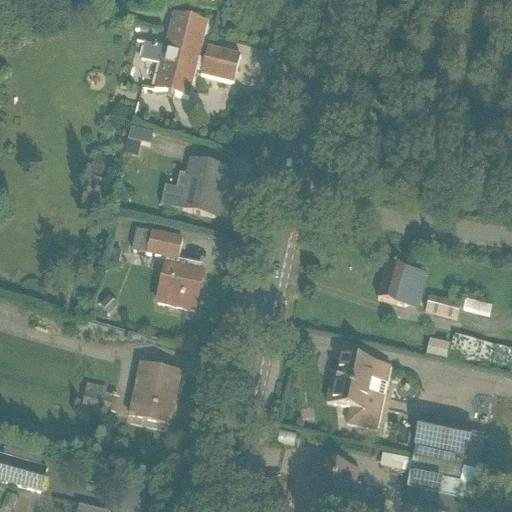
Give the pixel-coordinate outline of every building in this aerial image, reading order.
[(153,93),(189,102),(195,75),(201,77),(200,79),(233,87),(240,58),(208,50),(204,63),(199,62),(208,26),(172,17),(164,51),(145,46),(140,63),(160,68),(153,93)] [(130,131),(123,157),(137,161),(141,147),(149,149),(153,138),(130,131)] [(89,175),(102,179),(108,161),(95,157),(89,175)] [(177,213),(218,222),(223,196),(227,197),(233,172),(188,162),(185,179),(180,178),(177,193),(181,194),(177,213)] [(86,199),(98,203),(104,183),(92,180),(86,199)] [(155,309),(195,317),(203,274),(201,273),(202,269),(178,264),(183,242),(151,235),(151,236),(136,233),(131,254),(146,257),(146,259),(166,263),(165,266),(164,266),(155,309)] [(105,266),(117,269),(121,253),(109,251),(105,266)] [(377,303),(416,313),(426,277),(423,276),(424,271),(419,270),(418,276),(387,268),(377,303)] [(425,315),(456,324),(461,308),(429,300),(425,315)] [(464,313),(488,319),(490,310),(466,304),(464,313)] [(511,370),(511,352),(454,338),(450,348),(429,343),(425,358),(446,362),(446,364),(489,374),(492,367),(511,370)] [(377,435),(377,433),(383,434),(396,374),(390,372),(391,370),(340,359),(334,385),(329,384),(324,407),(348,412),(345,428),(377,435)] [(127,422),(170,431),(182,377),(140,367),(127,422)] [(77,410),(115,417),(119,401),(116,400),(116,397),(112,397),(111,400),(109,399),(109,397),(105,397),(106,391),(82,386),(77,410)] [(413,461),(478,475),(478,472),(486,474),(492,445),(484,443),(485,440),(472,437),(473,430),(420,418),(413,448),(416,449),(413,461)] [(0,485),(40,496),(47,471),(40,470),(42,461),(4,450),(1,458),(0,457),(0,485)] [(472,505),(478,475),(413,461),(406,492),(472,505)] [(311,505),(343,511),(360,511),(366,489),(356,487),(359,474),(314,464),(310,479),(317,481),(311,505)] [(96,493),(110,496),(113,482),(99,480),(96,493)]
